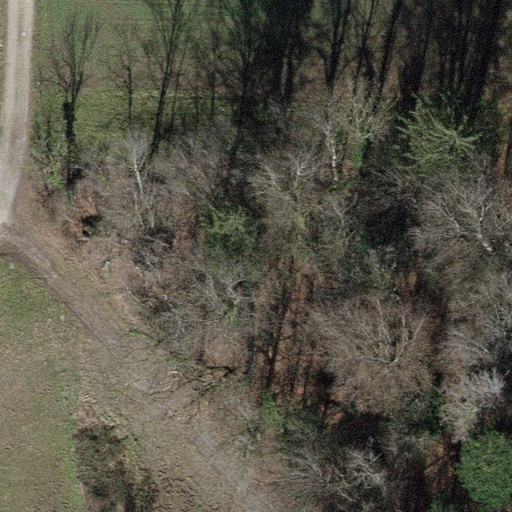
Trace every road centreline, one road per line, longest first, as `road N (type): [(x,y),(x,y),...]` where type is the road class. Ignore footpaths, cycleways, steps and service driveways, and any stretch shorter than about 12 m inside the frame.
road 1 (track): [(106,330),(199,263),(359,275),(511,328)]
road 2 (track): [(12,186),(106,330),(288,511)]
road 3 (track): [(0,208),(12,186),(20,127),(26,0)]
